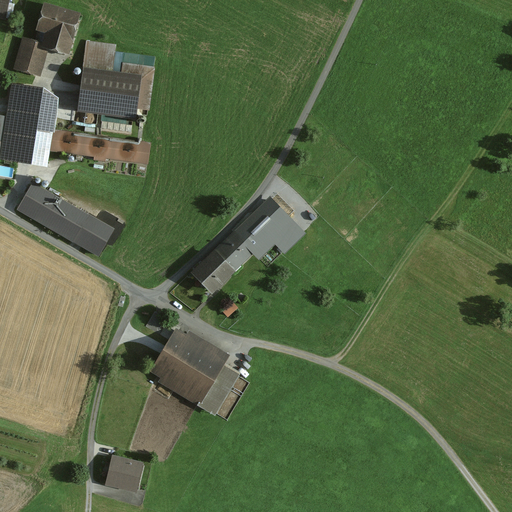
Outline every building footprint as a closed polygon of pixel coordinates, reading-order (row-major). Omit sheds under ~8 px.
[(8,2),(0,0),(0,17),(5,19),(8,2)] [(78,18),(46,8),(39,31),(49,34),(45,48),(66,55),(78,18)] [(117,45),(87,42),(80,94),(77,115),(136,122),(139,101),(142,78),(113,74),(117,45)] [(46,49),(24,43),(17,68),(38,74),(46,49)] [(44,90),(11,85),(0,158),(0,160),(1,161),(47,168),(50,152),(148,166),(151,147),(72,136),(72,133),(55,131),(59,100),(44,90)] [(115,231),(35,185),(20,210),(100,257),(115,231)] [(274,202),(200,276),(217,294),(258,253),(263,259),(280,242),(288,250),(305,233),(274,202)] [(231,362),(182,333),(158,374),(206,403),(231,362)] [(144,462),(112,455),(105,485),(137,493),(144,462)]
